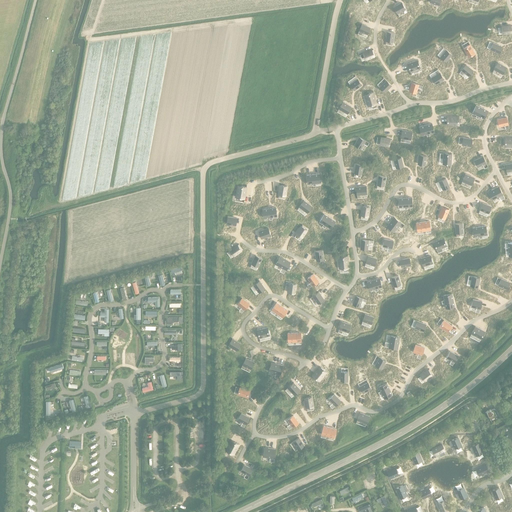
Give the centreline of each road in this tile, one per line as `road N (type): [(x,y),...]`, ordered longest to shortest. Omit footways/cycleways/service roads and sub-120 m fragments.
road 1 (unclassified): [(133,486),(136,415),(203,388),(203,169),(312,134),(340,0)]
road 2 (tertiary): [(240,511),(406,429),(511,348)]
road 3 (track): [(28,215),(203,169)]
